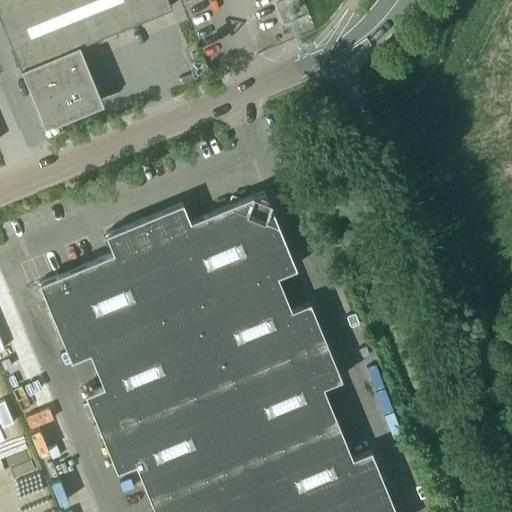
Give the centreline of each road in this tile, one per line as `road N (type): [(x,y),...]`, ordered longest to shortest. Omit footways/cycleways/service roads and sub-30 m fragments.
road 1 (unclassified): [(338,48),(511,463)]
road 2 (unclassified): [(0,190),(338,48)]
